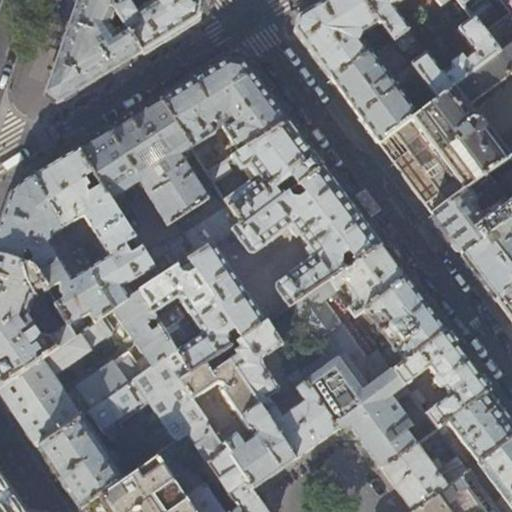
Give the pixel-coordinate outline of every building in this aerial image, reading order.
[(113,27),(119,23),(104,0),(77,0),(62,44),(45,94),(56,104),(97,80),(140,54),(125,32),(115,38),(109,30),(107,29),(109,25),(113,27)] [(104,0),(119,23),(125,32),(140,54),(158,43),(196,20),(199,5),(194,0),(104,0)] [(378,24),(377,23),(359,0),(326,0),(297,18),(294,32),(309,52),(330,81),(368,52),(372,49),(361,34),(378,24)] [(359,0),(377,23),(379,21),(403,53),(416,43),(392,10),(404,0),(434,0),(439,7),(449,0),(452,4),(457,1),(456,0),(359,0)] [(511,0),(456,0),(457,1),(471,20),(498,55),(511,43),(511,0)] [(437,100),(498,55),(471,20),(457,30),(470,48),(472,54),(462,61),(460,58),(450,65),(453,68),(443,75),(438,73),(425,55),(411,65),(412,67),(437,100)] [(511,43),(498,55),(437,100),(394,132),(407,149),(394,159),(411,182),(428,205),(441,195),(448,205),(488,177),(511,160),(511,43)] [(396,89),(368,52),(330,81),(354,112),(378,144),(394,132),(437,100),(412,67),(403,74),(408,81),(396,89)] [(197,78),(159,101),(191,151),(205,173),(217,166),(203,142),(215,135),(216,127),(214,125),(223,119),(228,124),(222,128),(222,132),(237,154),(288,124),(265,93),(242,63),(227,60),(197,78)] [(179,158),(191,151),(159,101),(118,125),(76,151),(93,177),(101,189),(109,202),(138,184),(167,229),(186,217),(188,220),(193,217),(191,214),(208,203),(179,158)] [(288,124),(237,154),(229,159),(238,172),(239,170),(242,172),(249,182),(222,200),(227,207),(238,225),(321,169),(302,143),(288,124)] [(85,182),(93,177),(76,151),(55,163),(31,177),(63,230),(83,218),(107,258),(87,270),(112,311),(128,300),(122,290),(153,270),(146,259),(139,248),(129,254),(124,245),(133,239),(109,202),(101,189),(89,196),(85,191),(89,188),(85,182)] [(217,166),(205,173),(212,183),(230,172),(223,163),(217,166)] [(321,169),(238,225),(234,227),(249,248),(251,249),(252,250),(254,251),(256,251),(257,250),(260,249),(287,228),(309,258),(280,281),(279,283),(279,285),(279,286),(280,289),(292,305),(328,281),(380,247),(347,203),(321,169)] [(51,238),(63,230),(31,177),(24,182),(19,185),(9,197),(0,224),(0,223),(0,258),(33,269),(45,290),(47,294),(59,287),(61,291),(59,292),(59,295),(63,302),(54,307),(67,328),(88,316),(93,324),(98,320),(112,311),(87,270),(70,281),(49,245),(50,244),(51,244),(51,243),(52,240),(51,239),(51,238)] [(497,190),(488,177),(448,205),(431,216),(447,236),(461,255),(511,217),(511,209),(506,202),(494,212),(492,210),(484,216),(477,207),(477,205),(477,204),(497,190)] [(234,227),(238,225),(227,207),(146,259),(153,270),(158,278),(213,242),(234,227)] [(511,217),(461,255),(480,281),(496,302),(511,289),(511,217)] [(213,242),(158,278),(139,292),(173,352),(187,375),(221,352),(264,323),(268,321),(213,242)] [(391,262),(380,247),(328,281),(335,290),(344,283),(359,302),(348,309),(354,317),(404,280),(391,262)] [(0,258),(0,389),(73,339),(67,328),(49,339),(40,338),(28,320),(37,295),(45,290),(33,269),(0,258)] [(404,280),(354,317),(368,336),(372,333),(366,325),(372,320),(391,346),(381,353),(393,370),(444,332),(421,301),(404,280)] [(328,281),(292,305),(325,354),(296,372),(335,432),(346,423),(343,419),(378,395),(406,434),(423,421),(419,416),(407,424),(386,395),(387,391),(401,381),(396,374),(393,370),(381,353),(369,362),(324,301),(337,294),(335,290),(328,281)] [(511,289),(496,302),(509,320),(511,323),(511,289)] [(139,292),(128,300),(112,311),(150,368),(173,352),(139,292)] [(98,320),(93,324),(73,339),(0,389),(0,394),(18,420),(37,449),(79,419),(63,396),(50,376),(109,335),(98,320)] [(261,356),(278,344),(264,323),(221,352),(257,406),(270,427),(279,420),(265,398),(271,393),(272,392),(273,391),(274,388),(273,387),(273,385),(260,364),(259,362),(259,359),(260,357),(261,356)] [(444,332),(393,370),(396,374),(401,381),(406,387),(428,370),(434,378),(433,379),(433,380),(432,381),(432,382),(433,383),(437,389),(437,390),(438,390),(439,391),(440,391),(441,391),(442,391),(442,390),(443,390),(449,397),(426,415),(437,429),(488,392),(468,364),(444,332)] [(173,352),(150,368),(139,376),(79,419),(37,449),(57,477),(79,510),(123,479),(114,466),(117,464),(117,458),(114,453),(109,451),(105,454),(96,440),(104,434),(110,441),(114,441),(119,438),(140,467),(156,456),(174,443),(187,434),(205,421),(190,399),(178,381),(187,375),(173,352)] [(128,352),(63,396),(79,419),(139,376),(127,359),(131,356),(128,352)] [(257,406),(221,352),(187,375),(178,381),(190,399),(214,382),(220,384),(223,388),(220,390),(238,419),(257,406)] [(335,432),(296,372),(294,369),(285,375),(303,404),(279,420),(270,427),(293,462),(313,448),(335,432)] [(411,395),(406,387),(401,381),(387,391),(386,395),(407,424),(419,416),(423,421),(406,434),(378,395),(343,419),(346,423),(360,442),(380,470),(414,445),(437,429),(426,415),(421,408),(411,395)] [(418,390),(411,395),(421,408),(427,403),(418,390)] [(488,392),(437,429),(440,434),(449,428),(472,459),(463,466),(467,471),(468,471),(511,438),(511,423),(506,415),(488,392)] [(257,406),(238,419),(250,438),(241,444),(234,432),(226,438),(219,429),(213,433),(252,491),(253,490),(272,477),(293,462),(270,427),(257,406)] [(213,433),(205,421),(187,434),(238,509),(233,511),(221,511),(174,443),(156,456),(193,511),(267,511),(253,490),(252,491),(213,433)] [(511,511),(511,438),(468,471),(472,477),(480,470),(501,499),(493,505),(498,511),(511,511)] [(425,460),(414,445),(380,470),(395,490),(410,511),(411,511),(467,471),(463,466),(456,456),(441,466),(433,455),(425,460)] [(193,511),(156,456),(140,467),(123,479),(79,510),(80,511),(193,511)] [(468,471),(467,471),(411,511),(410,511),(409,511),(498,511),(493,505),(472,477),(468,471)] [(21,511),(0,480),(0,511),(21,511)]
